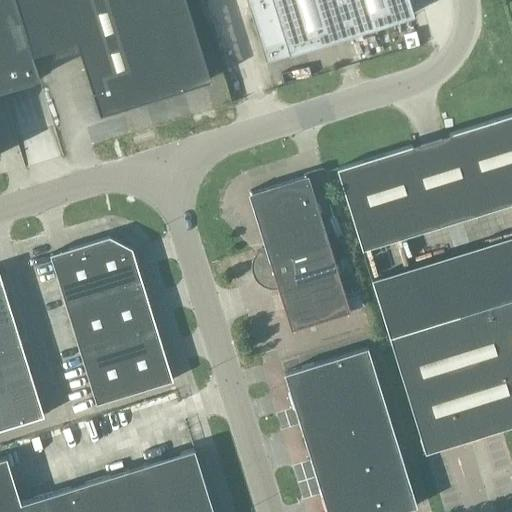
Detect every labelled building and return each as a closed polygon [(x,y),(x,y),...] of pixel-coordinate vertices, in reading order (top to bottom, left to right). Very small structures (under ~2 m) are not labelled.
[(186,0),(0,0),(0,155),(1,155),(0,150),(0,90),(39,78),(33,54),(52,48),(55,58),(80,50),(100,114),(211,80),(186,0)] [(415,14),(410,0),(247,0),(266,60),(415,14)] [(349,313),(306,174),(250,191),(267,245),(265,246),(263,248),(260,250),(257,252),(256,254),(255,256),(253,258),(253,261),(252,262),(252,264),(252,265),(252,268),(252,271),(253,273),(253,274),(255,277),(257,280),(259,282),(260,284),(262,285),(264,286),(266,287),(267,287),(270,288),(272,288),(274,288),(276,288),(278,288),(280,287),(294,330),(349,313)] [(110,236),(51,255),(97,404),(173,380),(132,248),(110,236)] [(416,261),(382,269),(395,324),(470,306),(466,289),(444,295),(438,270),(426,273),(429,287),(423,288),(416,261)] [(0,428),(44,415),(14,318),(0,273),(0,428)] [(511,298),(389,336),(425,453),(511,425),(511,298)] [(396,511),(417,505),(368,346),(315,363),(314,362),(301,366),(302,367),(284,372),(299,419),(298,419),(305,443),(318,485),(319,485),(327,511),(396,511)] [(214,511),(194,449),(67,488),(21,503),(7,457),(0,458),(0,511),(214,511)]
